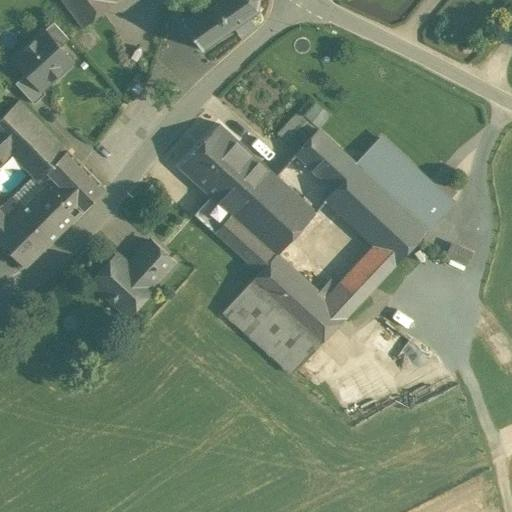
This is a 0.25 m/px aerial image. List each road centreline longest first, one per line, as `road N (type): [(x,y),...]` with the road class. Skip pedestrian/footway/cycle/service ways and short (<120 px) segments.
road 1 (tertiary): [(300,0),(213,79),(50,263),(0,299)]
road 2 (track): [(505,511),(484,418),(451,333),(474,277)]
road 3 (tertiary): [(511,102),(315,0)]
